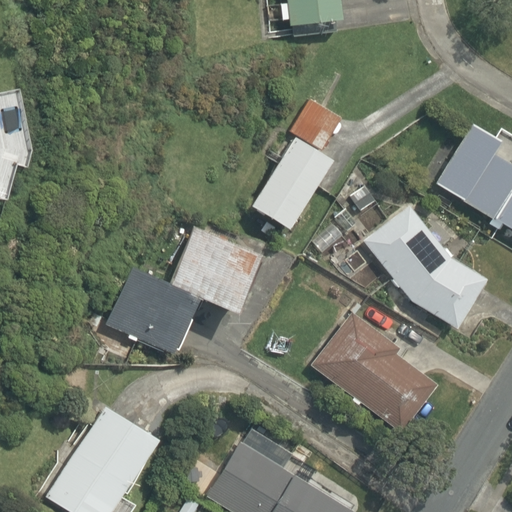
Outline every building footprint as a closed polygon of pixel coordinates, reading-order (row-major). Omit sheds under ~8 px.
[(270,0),(273,21),(282,20),(283,27),(337,21),(334,0),(270,0)] [(281,230),(322,158),(315,154),(338,114),(309,97),(286,137),(244,209),(281,230)] [(511,162),(490,151),(495,142),(462,123),(426,186),(511,235),(511,162)] [(357,238),(403,299),(449,325),(475,275),(442,258),(401,204),(357,238)] [(250,249),(186,224),(164,283),(125,268),(102,327),(164,351),(167,345),(176,348),(189,314),(180,310),(187,292),(228,308),(250,249)] [(347,313),(342,321),(305,367),(388,432),(424,386),(381,352),(387,345),(347,313)] [(119,494),(150,436),(92,405),(79,429),(69,423),(47,464),(57,469),(38,503),(53,511),(124,511),(131,500),(119,494)] [(234,439),(201,497),(226,511),(342,511),(347,505),(234,439)]
